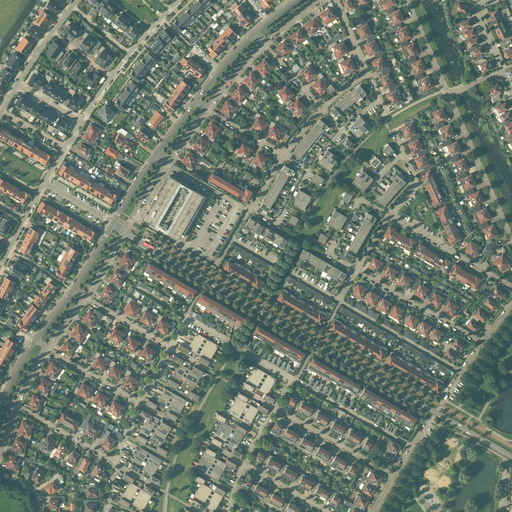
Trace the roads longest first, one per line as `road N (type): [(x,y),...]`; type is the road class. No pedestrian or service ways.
road 1 (residential): [(511,239),(448,94)]
road 2 (residential): [(483,342),(356,269)]
road 3 (residential): [(511,286),(389,214)]
road 4 (residential): [(462,372),(340,301)]
road 5 (residential): [(412,448),(290,378)]
road 6 (residential): [(395,476),(274,408)]
